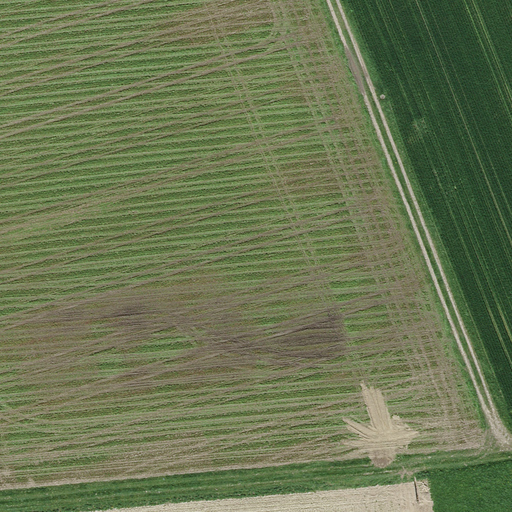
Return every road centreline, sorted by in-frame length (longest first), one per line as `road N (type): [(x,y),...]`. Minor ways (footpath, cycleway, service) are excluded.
road 1 (track): [(0,492),(510,446)]
road 2 (track): [(329,0),(488,414),(511,446)]
